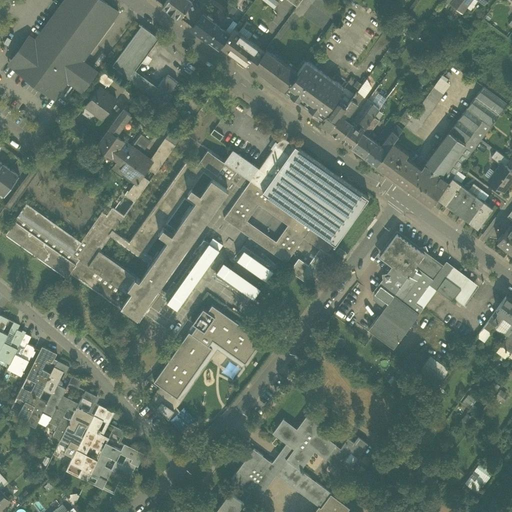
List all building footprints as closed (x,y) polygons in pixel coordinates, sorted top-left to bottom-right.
[(15,67),(55,97),(68,79),(82,90),(97,70),(83,59),(119,11),(104,0),(63,0),(35,39),(15,66),(15,67)] [(191,0),(166,0),(163,5),(179,17),(191,0)] [(212,0),(223,8),(224,8),(228,1),(226,0),(212,0)] [(328,0),(309,0),(335,19),(339,13),(342,10),(328,0)] [(220,23),(226,28),(235,16),(232,14),(237,8),(234,5),(229,11),(220,23)] [(226,28),(220,23),(229,11),(224,8),(223,8),(215,19),(211,17),(213,15),(208,12),(207,14),(203,11),(191,26),(208,39),(209,39),(219,47),(221,44),(230,31),(226,28)] [(112,66),(131,80),(138,71),(136,69),(141,61),(147,53),(159,38),(142,25),(112,66)] [(221,44),(245,62),(258,45),(234,27),(230,31),(221,44)] [(9,62),(15,66),(35,39),(29,34),(9,62)] [(264,50),(258,45),(245,62),(252,67),(253,65),(264,50)] [(266,48),(264,50),(253,65),(259,70),(272,52),(266,48)] [(103,52),(95,62),(99,64),(106,54),(103,52)] [(259,70),(285,88),(297,71),(272,52),(259,70)] [(151,58),(147,53),(141,61),(148,64),(151,58)] [(285,89),(301,100),(322,71),(306,59),(297,71),(285,88),(285,89)] [(99,78),(109,86),(114,79),(103,71),(99,78)] [(159,86),(138,71),(131,80),(135,83),(134,84),(137,87),(138,85),(152,96),(151,97),(159,103),(168,91),(169,92),(178,81),(168,74),(159,86)] [(327,75),(322,71),(301,100),(306,104),(327,75)] [(343,87),(327,75),(306,104),(322,116),(335,98),(338,95),(343,87)] [(465,142),(449,130),(421,168),(417,173),(441,191),(452,177),(461,165),(481,138),(502,110),(508,103),(483,85),(467,107),(478,116),(472,124),(476,128),(465,142)] [(100,86),(86,105),(95,113),(102,118),(116,98),(100,86)] [(405,124),(415,131),(443,93),(434,86),(405,124)] [(329,129),(340,137),(350,123),(351,122),(344,117),(346,115),(347,116),(362,96),(356,92),(351,100),(346,106),(329,129)] [(338,95),(335,98),(346,106),(351,100),(344,95),(342,98),(338,95)] [(201,108),(204,110),(212,98),(209,96),(201,108)] [(329,129),(346,106),(335,98),(322,116),(319,121),(329,129)] [(372,103),(379,108),(382,104),(375,99),(372,103)] [(340,137),(352,145),(373,116),(379,108),(372,103),(357,124),(359,125),(357,128),(350,123),(340,137)] [(94,114),(95,113),(86,105),(84,108),(84,110),(91,115),(94,114)] [(467,107),(449,130),(465,142),(476,128),(472,124),(478,116),(467,107)] [(123,109),(109,128),(116,134),(130,114),(123,109)] [(189,124),(195,116),(185,109),(179,117),(189,124)] [(352,145),(362,153),(372,139),(367,135),(378,120),(373,116),(352,145)] [(392,129),(398,134),(403,128),(396,123),(392,129)] [(174,125),(165,136),(176,143),(183,132),(174,125)] [(117,159),(120,162),(132,146),(116,134),(109,128),(97,145),(105,151),(103,155),(109,159),(112,155),(117,159)] [(214,128),(210,133),(220,140),(224,135),(214,128)] [(376,141),(374,140),(364,154),(376,164),(393,141),(398,134),(392,129),(380,145),(376,141)] [(151,140),(141,133),(135,142),(145,148),(151,140)] [(168,153),(176,143),(165,136),(159,146),(160,147),(168,153)] [(251,180),(264,189),(295,145),(282,136),(259,168),(251,180)] [(374,140),(372,139),(362,153),(364,154),(374,140)] [(377,164),(401,182),(415,162),(406,156),(408,152),(393,141),(376,164),(377,164)] [(295,145),(264,189),(262,191),(312,226),(334,242),(336,243),(368,197),(295,145)] [(150,158),(132,146),(120,162),(127,167),(123,172),(124,172),(137,182),(137,183),(142,175),(149,167),(153,161),(151,159),(150,158)] [(150,158),(151,159),(160,147),(159,146),(150,158)] [(168,153),(160,147),(151,159),(153,161),(149,167),(155,172),(168,153)] [(87,241),(140,279),(149,266),(148,265),(158,250),(160,251),(169,239),(159,232),(163,226),(173,233),(182,221),(180,219),(190,205),(192,206),(197,199),(188,192),(192,186),(201,193),(212,177),(226,187),(238,170),(224,161),(208,149),(196,165),(187,159),(129,241),(114,230),(97,218),(81,241),(27,202),(18,214),(77,256),(87,241)] [(233,149),(224,161),(238,170),(244,175),(253,163),(233,149)] [(501,160),(505,164),(509,159),(496,149),(491,156),(499,162),(501,160)] [(41,156),(35,163),(40,167),(46,159),(41,156)] [(121,175),(124,172),(123,172),(127,167),(120,162),(117,159),(111,167),(121,175)] [(488,177),(504,190),(511,179),(511,168),(505,164),(501,160),(499,162),(488,177)] [(0,182),(11,168),(10,167),(10,168),(3,162),(3,161),(0,164),(0,182)] [(415,162),(401,182),(407,186),(421,167),(415,162)] [(11,208),(40,167),(35,163),(5,204),(11,208)] [(259,168),(253,163),(244,175),(251,180),(259,168)] [(11,168),(0,182),(0,190),(4,193),(4,194),(20,174),(19,173),(19,174),(11,168)] [(431,204),(438,195),(441,191),(417,173),(407,186),(431,204)] [(135,200),(149,180),(142,175),(137,183),(137,182),(130,191),(128,189),(125,193),(135,200)] [(154,288),(226,187),(212,177),(201,193),(192,186),(188,192),(197,199),(192,206),(190,205),(180,219),(182,221),(173,233),(163,226),(159,232),(169,239),(160,251),(158,250),(148,265),(149,266),(140,279),(154,288)] [(438,195),(446,201),(460,183),(452,177),(441,191),(438,195)] [(310,228),(312,226),(262,191),(264,189),(251,180),(224,217),(240,229),(247,220),(259,203),(288,224),(276,241),(270,250),(286,262),(304,237),(310,228)] [(446,201),(454,207),(468,189),(460,183),(446,201)] [(454,207),(462,213),(476,195),(468,189),(454,207)] [(462,213),(470,219),(484,201),(476,195),(462,213)] [(492,207),(484,201),(470,219),(478,225),(492,207)] [(106,214),(119,223),(124,215),(112,206),(107,214),(106,214)] [(97,218),(114,230),(119,223),(106,214),(107,214),(102,211),(97,218)] [(159,292),(154,288),(140,279),(87,241),(77,256),(18,214),(14,219),(15,220),(6,232),(67,276),(70,271),(139,321),(159,292)] [(276,241),(247,220),(240,229),(270,250),(276,241)] [(496,241),(509,250),(511,246),(511,225),(509,224),(496,241)] [(312,226),(310,228),(325,239),(319,247),(320,248),(320,247),(327,252),(334,242),(312,226)] [(304,237),(319,247),(325,239),(310,228),(304,237)] [(418,248),(421,247),(396,229),(377,255),(392,266),(387,272),(382,272),(383,278),(372,292),(373,297),(384,306),(388,302),(375,292),(380,285),(381,285),(386,280),(385,275),(390,274),(396,266),(393,264),(394,264),(381,254),(397,232),(418,248)] [(396,266),(408,275),(424,253),(423,252),(421,247),(418,248),(397,232),(381,254),(394,264),(393,264),(396,266)] [(213,237),(209,242),(219,249),(223,244),(213,237)] [(177,308),(219,249),(209,242),(167,300),(177,308)] [(426,245),(421,247),(423,252),(424,253),(442,266),(438,271),(461,287),(454,297),(464,304),(479,284),(446,260),(444,264),(426,251),(428,250),(426,245)] [(316,253),(327,261),(331,255),(327,252),(320,247),(320,248),(316,253)] [(274,269),(244,248),(237,258),(267,279),(274,269)] [(290,269),(311,284),(327,261),(316,253),(308,264),(299,257),(290,269)] [(368,328),(393,347),(436,288),(452,299),(454,297),(461,287),(438,271),(442,266),(424,253),(408,275),(396,266),(390,274),(385,275),(386,280),(381,285),(380,285),(375,292),(388,302),(384,306),(368,328)] [(261,287),(223,261),(216,271),(254,297),(261,287)] [(491,315),(488,319),(496,325),(504,314),(511,302),(511,299),(506,295),(496,308),(499,310),(494,318),(491,315)] [(511,302),(504,314),(509,318),(501,329),(508,335),(511,329),(511,328),(510,327),(511,324),(511,302)] [(197,325),(192,332),(189,330),(154,380),(177,397),(178,396),(213,347),(209,345),(213,339),(245,362),(262,339),(212,304),(208,310),(203,307),(193,322),(197,325)] [(496,308),(491,315),(494,318),(499,310),(496,308)] [(0,348),(4,340),(8,333),(3,330),(9,318),(0,314),(0,348)] [(496,325),(501,329),(509,318),(504,314),(496,325)] [(490,333),(496,325),(488,319),(482,328),(490,333)] [(14,334),(15,334),(18,328),(20,324),(14,320),(9,331),(14,334)] [(188,330),(189,330),(192,332),(197,325),(193,322),(188,330)] [(511,324),(510,327),(511,328),(511,329),(508,335),(501,344),(509,350),(511,351),(511,350),(511,324)] [(0,348),(0,357),(10,362),(10,363),(15,352),(20,343),(25,332),(18,328),(15,334),(14,334),(10,343),(4,340),(0,348)] [(490,333),(482,328),(477,335),(484,340),(490,333)] [(8,333),(4,340),(10,343),(14,334),(9,331),(8,333)] [(25,346),(26,346),(28,343),(31,335),(25,332),(20,343),(25,346)] [(242,365),(245,362),(213,339),(209,345),(213,347),(178,396),(181,399),(217,348),(242,365)] [(21,355),(15,352),(10,363),(10,362),(8,367),(7,367),(21,374),(35,346),(28,343),(26,346),(25,346),(21,355)] [(25,346),(20,343),(15,352),(21,355),(25,346)] [(509,350),(501,344),(496,350),(505,356),(509,350)] [(28,419),(39,397),(43,388),(51,373),(43,368),(47,359),(52,362),(54,358),(54,359),(57,353),(43,345),(27,377),(36,382),(31,391),(22,386),(17,397),(25,401),(23,404),(18,414),(28,419)] [(240,364),(225,355),(218,367),(232,376),(240,364)] [(450,370),(430,355),(415,375),(435,390),(450,370)] [(0,362),(8,367),(10,362),(0,357),(0,362)] [(63,371),(66,372),(69,365),(58,360),(55,366),(64,370),(63,371)] [(43,411),(52,416),(63,394),(66,388),(57,383),(63,371),(64,370),(55,366),(51,373),(43,388),(52,393),(47,401),(39,397),(28,419),(27,421),(36,426),(38,421),(43,411)] [(82,380),(73,375),(69,381),(79,386),(82,380)] [(508,394),(500,388),(495,395),(503,401),(508,394)] [(82,396),(94,401),(97,395),(86,389),(82,396)] [(53,434),(61,438),(71,419),(63,415),(68,406),(75,410),(77,406),(79,402),(63,394),(52,416),(50,421),(58,425),(53,434)] [(468,394),(462,403),(470,408),(476,399),(468,394)] [(174,410),(162,401),(158,407),(168,419),(174,410)] [(103,419),(106,421),(112,410),(100,403),(94,414),(103,419)] [(65,452),(73,456),(83,436),(81,435),(76,432),(80,423),(86,426),(88,427),(94,415),(94,414),(77,406),(75,410),(71,419),(61,438),(69,443),(65,452)] [(179,428),(191,418),(182,408),(171,418),(179,428)] [(273,432),(287,442),(292,446),(294,448),(287,458),(286,459),(303,471),(304,470),(301,468),(315,450),(325,458),(336,443),(318,430),(325,420),(311,409),(297,428),(284,418),(273,432)] [(52,416),(43,411),(38,421),(47,426),(50,421),(52,416)] [(472,417),(466,412),(461,419),(467,424),(472,417)] [(87,480),(92,471),(91,471),(98,459),(97,459),(86,453),(90,444),(99,449),(105,437),(96,433),(103,419),(94,414),(94,415),(88,427),(83,436),(73,456),(66,469),(87,480)] [(86,426),(80,423),(76,432),(81,435),(86,426)] [(111,431),(123,437),(126,430),(115,425),(111,431)] [(354,442),(363,449),(368,443),(358,436),(354,442)] [(330,461),(346,473),(351,465),(344,460),(350,451),(358,456),(363,449),(354,442),(348,437),(341,447),(330,461)] [(102,450),(97,459),(98,459),(91,471),(92,471),(99,475),(94,483),(103,487),(112,469),(123,475),(122,476),(129,479),(136,464),(138,465),(138,464),(143,453),(144,453),(137,449),(125,443),(121,450),(106,442),(102,450)] [(279,469),(295,481),(303,471),(286,459),(287,458),(284,456),(292,446),(287,442),(272,462),(273,462),(265,472),(272,478),(279,469)] [(325,458),(330,461),(341,447),(336,443),(325,458)] [(251,492),(265,472),(273,462),(272,462),(254,448),(232,478),(250,491),(251,492)] [(24,453),(17,458),(22,464),(29,459),(24,453)] [(493,472),(480,462),(464,483),(477,493),(493,472)] [(316,480),(311,477),(303,487),(295,481),(279,469),(272,478),(265,472),(251,492),(250,491),(244,500),(244,501),(247,502),(239,511),(247,511),(276,473),(319,505),(321,506),(324,502),(308,491),(316,480)] [(303,471),(295,481),(303,487),(311,477),(303,471)] [(0,489),(8,481),(0,472),(0,489)] [(125,485),(129,479),(122,476),(119,482),(125,485)] [(308,491),(324,502),(331,493),(331,492),(316,480),(308,491)] [(113,493),(120,496),(121,494),(125,485),(119,482),(113,493)] [(237,511),(236,511),(244,501),(244,500),(230,490),(216,509),(205,501),(197,511),(237,511)] [(0,509),(1,510),(9,502),(0,492),(0,509)] [(345,511),(350,507),(331,493),(324,502),(321,506),(319,505),(314,511),(313,510),(311,511),(345,511)]
